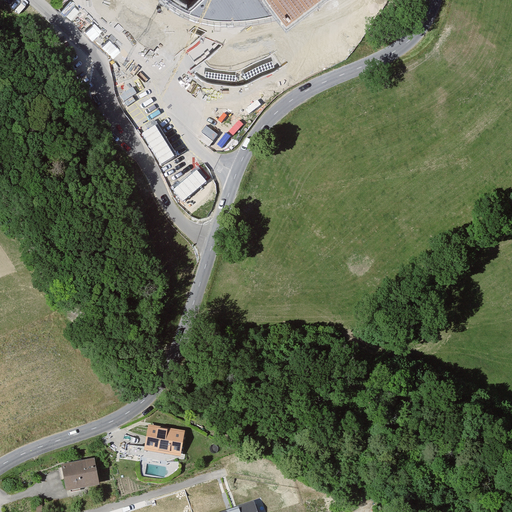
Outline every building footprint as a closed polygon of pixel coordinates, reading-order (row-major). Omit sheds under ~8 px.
[(203,0),(184,15),(204,22),(234,25),(258,22),(277,16),(288,30),(325,0),(203,0)] [(220,130),(210,122),(203,130),(213,138),(220,130)] [(166,167),(179,160),(163,126),(149,133),(166,167)] [(198,168),(175,189),(188,202),(211,182),(198,168)] [(188,430),(150,425),(146,450),(184,456),(188,430)] [(97,456),(64,464),(71,491),(104,483),(97,456)] [(262,511),(257,498),(220,511),(262,511)]
